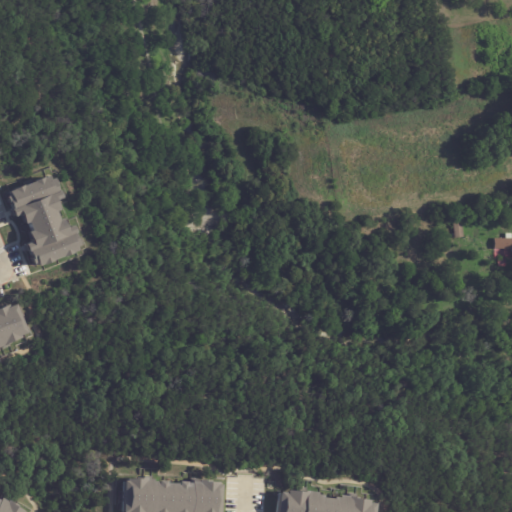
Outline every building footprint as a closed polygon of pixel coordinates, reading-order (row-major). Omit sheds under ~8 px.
[(79,251),(71,225),(61,228),(56,211),(53,201),(57,199),(50,176),(3,191),(12,217),(18,215),(21,224),(23,223),(30,242),(24,244),(31,267),(79,251)] [(460,223),(461,238),(453,238),(451,224),(460,223)] [(511,239),(511,250),(491,250),(492,239),(503,240),(504,234),(509,235),(509,239),(511,239)] [(0,347),(25,339),(13,303),(0,307),(0,347)] [(216,511),(217,481),(121,482),(120,511),(216,511)] [(274,511),(372,511),(373,500),(276,492),(274,511)] [(0,511),(23,511),(24,511),(0,499),(0,511)]
